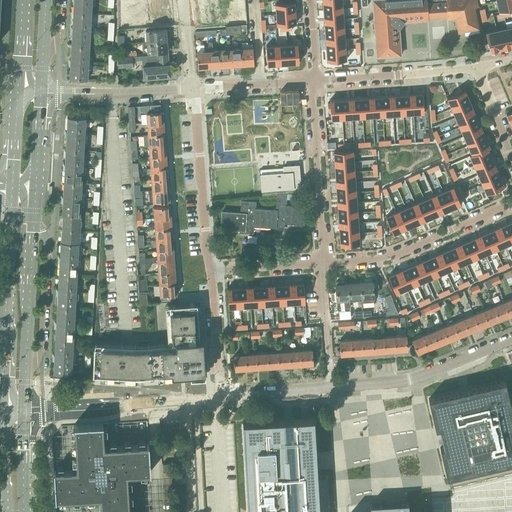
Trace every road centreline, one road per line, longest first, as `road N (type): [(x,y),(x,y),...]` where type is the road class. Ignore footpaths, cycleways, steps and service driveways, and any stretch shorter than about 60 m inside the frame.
road 1 (secondary): [(13,187),(1,411)]
road 2 (residential): [(321,263),(395,254),(511,203)]
road 3 (residential): [(329,388),(437,370),(511,338)]
road 4 (residential): [(207,272),(192,89)]
road 5 (residential): [(321,263),(313,80)]
road 6 (residential): [(56,408),(220,396)]
road 7 (residential): [(27,361),(40,357),(46,242),(35,211)]
road 8 (residential): [(313,80),(472,66)]
road 9 (secondary): [(27,361),(35,211)]
road 10 (residential): [(192,89),(42,91)]
road 11 (residential): [(329,388),(321,263)]
road 12 (residential): [(220,396),(207,272)]
